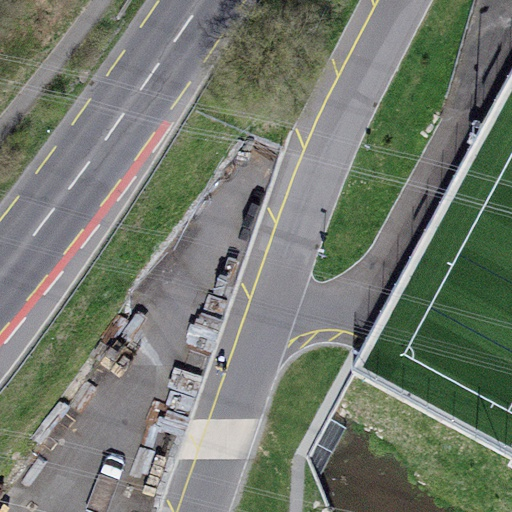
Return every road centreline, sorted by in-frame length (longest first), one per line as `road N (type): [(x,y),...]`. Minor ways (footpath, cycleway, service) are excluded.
road 1 (residential): [(191,511),(314,184),(409,0)]
road 2 (primary): [(203,0),(0,281)]
